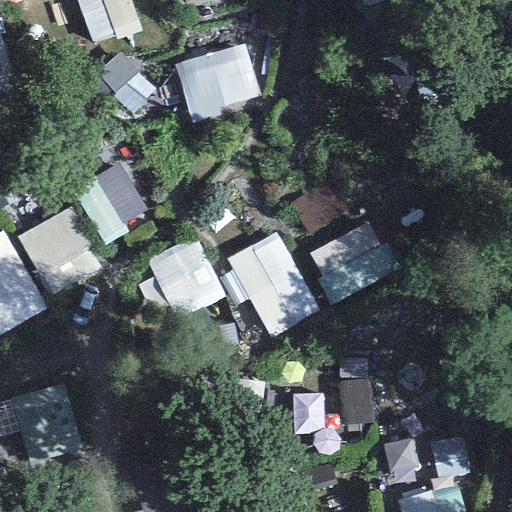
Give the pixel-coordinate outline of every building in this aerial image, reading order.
[(85,0),(99,42),(150,26),(141,0),(85,0)] [(10,31),(0,34),(0,96),(28,88),(10,31)] [(184,59),(200,117),(271,98),(256,40),(184,59)] [(84,195),(118,240),(161,208),(126,163),(84,195)] [(339,175),(294,204),(316,239),(361,210),(339,175)] [(28,228),(53,293),(110,271),(85,206),(28,228)] [(378,220),(317,249),(342,302),(403,274),(378,220)] [(0,321),(7,335),(58,308),(16,227),(0,235),(0,321)] [(278,338),(330,309),(284,230),(233,260),(278,338)] [(205,236),(158,258),(183,311),(230,289),(205,236)] [(353,380),(355,420),(385,418),(383,378),(353,380)] [(19,396),(37,463),(91,449),(73,381),(19,396)] [(220,511),(214,455),(148,462),(153,511),(220,511)] [(476,511),(466,482),(407,502),(410,511),(476,511)]
